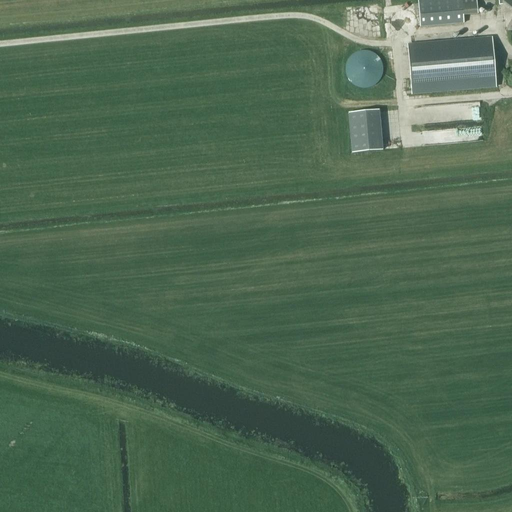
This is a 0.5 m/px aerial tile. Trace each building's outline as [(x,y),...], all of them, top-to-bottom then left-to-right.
[(418,0),(417,0),(420,27),(463,23),(462,15),(477,13),(475,0),(418,0)] [(511,0),(504,0),(503,0),(498,0),(499,6),(503,5),(504,22),(506,21),(507,30),(511,29),(511,0)] [(496,88),(492,37),(407,44),(411,96),(496,88)] [(383,72),(383,70),(383,68),(382,66),(382,64),(381,63),(380,61),(379,60),(378,58),(377,57),(375,55),(374,55),(373,54),(372,53),(370,52),(368,52),(366,51),(364,51),(362,51),(361,52),(359,52),(357,52),(356,53),(354,54),(352,55),(351,57),(349,58),(348,60),(347,61),(346,63),(346,65),(345,67),(345,69),(345,70),(345,72),(345,74),(346,75),(346,77),(347,79),(348,80),(349,82),(350,83),(352,85),(353,85),(354,86),(356,87),(358,88),(360,89),(362,89),(364,89),(366,89),(368,89),(370,88),(372,87),(373,86),(375,85),(376,85),(377,83),(379,82),(380,80),(380,79),(381,77),(382,76),(382,74),(383,72)] [(376,111),(347,114),(351,154),(380,151),(376,111)]
